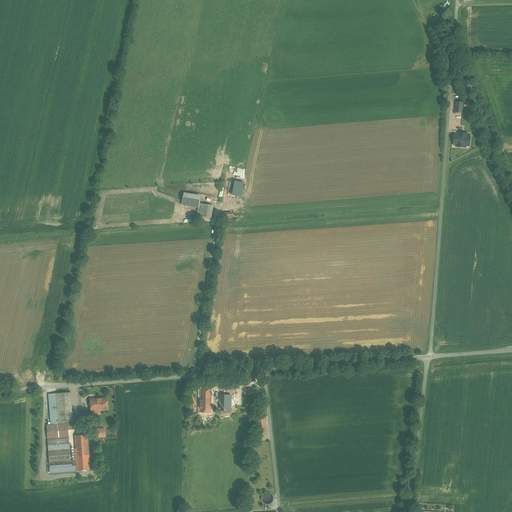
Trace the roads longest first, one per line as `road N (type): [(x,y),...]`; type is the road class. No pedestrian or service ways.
road 1 (unclassified): [(429,357),(0,391)]
road 2 (unclassified): [(429,357),(450,87)]
road 3 (unclassified): [(410,511),(429,357)]
